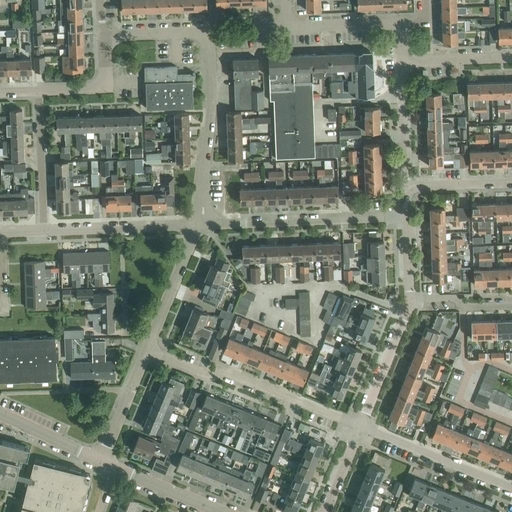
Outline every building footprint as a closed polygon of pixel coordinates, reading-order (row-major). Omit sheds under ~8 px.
[(135,12),(134,0),(122,0),(123,12),(135,12)] [(134,0),(135,12),(147,11),(146,0),(134,0)] [(158,0),(146,0),(147,11),(159,11),(158,0)] [(170,0),(158,0),(159,11),(171,10),(170,0)] [(170,0),(171,10),(183,10),(182,0),(170,0)] [(195,9),(194,0),(182,0),(183,10),(195,9)] [(194,0),(195,9),(207,9),(206,0),(194,0)] [(321,10),(320,0),(306,0),(307,10),(321,10)] [(370,8),(369,0),(357,0),(358,8),(370,8)] [(442,19),(457,19),(456,14),(466,14),(466,6),(456,7),(442,8),(442,19)] [(60,8),(60,19),(82,19),(82,7),(60,8)] [(40,8),(32,9),(32,19),(41,18),(40,8)] [(83,31),(82,19),(58,20),(58,23),(65,23),(65,31),(83,31)] [(465,19),(457,19),(442,19),(443,32),(457,31),(465,31),(465,19)] [(33,20),(33,29),(41,29),(41,20),(33,20)] [(511,41),(510,27),(498,28),(498,42),(511,41)] [(6,30),(6,35),(6,46),(11,46),(11,37),(16,37),(15,29),(6,30)] [(66,44),(83,43),(83,31),(65,31),(66,44)] [(457,31),(443,32),(443,44),(457,43),(457,31)] [(33,45),(42,44),(42,34),(33,34),(33,45)] [(83,43),(66,44),(66,55),(84,55),(83,43)] [(12,46),(11,46),(6,46),(7,52),(7,60),(8,74),(20,73),(19,59),(13,60),(13,51),(12,52),(12,46)] [(372,51),(330,53),(330,69),(331,73),(331,80),(331,82),(331,98),(374,96),(373,81),(373,80),(372,51)] [(312,82),(319,82),(318,76),(325,76),(327,73),(331,73),(330,69),(330,53),(311,54),(312,82)] [(268,55),(270,100),(273,100),(276,158),(296,158),(292,54),(268,55)] [(315,157),(314,145),(312,99),(312,93),(312,82),(311,54),(292,54),(296,158),(315,157)] [(64,72),(83,71),(82,67),(84,67),(84,65),(86,65),(86,60),(84,60),(84,55),(66,55),(63,55),(64,72)] [(39,57),(34,57),(35,72),(45,72),(44,60),(51,60),(50,56),(39,57)] [(234,76),(250,76),(258,75),(257,58),(233,59),(233,60),(228,60),(228,76),(234,76)] [(19,59),(20,73),(32,73),(31,59),(19,59)] [(177,73),(177,71),(177,66),(144,67),(145,84),(146,84),(147,108),(193,107),(192,83),(195,83),(195,75),(195,73),(177,73)] [(250,76),(234,76),(236,109),(251,108),(251,90),(250,76)] [(503,111),(504,104),(504,97),(503,97),(503,82),(490,83),(491,97),(497,97),(497,105),(498,118),(504,117),(503,111)] [(511,96),(511,82),(503,82),(503,97),(504,97),(511,96)] [(479,98),(478,83),(466,83),(466,98),(473,98),(473,106),(479,105),(479,98)] [(490,83),(478,83),(479,98),(479,105),(486,105),(485,97),(491,97),(490,83)] [(251,108),(264,108),(263,90),(251,90),(251,108)] [(426,106),(440,105),(440,93),(426,93),(426,106)] [(453,104),(464,103),(463,93),(452,93),(453,104)] [(427,118),(441,117),(440,112),(451,112),(451,105),(440,105),(426,106),(427,118)] [(360,120),(365,120),(379,119),(378,107),(359,108),(360,120)] [(0,123),(22,122),(22,110),(10,110),(11,118),(7,118),(7,116),(2,117),(2,116),(0,116),(0,123)] [(227,112),(227,124),(241,124),(241,123),(241,111),(227,112)] [(175,126),(189,125),(188,113),(174,114),(175,126)] [(129,129),(128,115),(117,116),(117,130),(129,129)] [(130,144),(134,144),(133,136),(135,136),(135,129),(141,129),(140,115),(128,115),(129,129),(129,136),(130,144)] [(93,116),(81,117),(82,145),(86,145),(86,131),(93,130),(93,116)] [(93,116),(93,130),(99,130),(99,138),(101,138),(101,145),(106,145),(106,137),(105,130),(105,116),(93,116)] [(105,116),(105,130),(117,130),(117,116),(105,116)] [(70,139),(69,131),(69,117),(57,118),(57,132),(64,131),(64,139),(70,139)] [(81,117),(69,117),(69,131),(77,131),(77,149),(82,149),(82,145),(81,117)] [(441,122),(441,117),(427,118),(427,129),(441,129),(449,129),(453,128),(452,122),(441,122)] [(379,119),(365,120),(365,132),(379,131),(379,119)] [(23,135),(22,122),(0,123),(0,129),(6,129),(6,135),(11,135),(23,135)] [(241,129),(249,129),(249,123),(241,123),(241,124),(227,124),(227,136),(242,136),(241,129)] [(175,138),(189,138),(189,125),(175,126),(167,126),(161,126),(161,132),(175,132),(175,138)] [(155,129),(144,129),(144,139),(154,140),(155,129)] [(427,141),(441,141),(441,135),(449,134),(449,129),(441,129),(427,129),(427,141)] [(339,131),(339,139),(361,138),(360,130),(339,131)] [(505,142),(505,133),(498,133),(499,142),(498,142),(499,150),(493,150),(494,165),(506,165),(505,150),(505,142)] [(23,147),(23,135),(11,135),(12,143),(8,143),(8,141),(3,141),(3,147),(3,148),(23,147)] [(228,148),(242,148),(242,136),(227,136),(228,148)] [(167,150),(175,150),(190,149),(189,138),(175,138),(175,144),(167,145),(161,145),(162,150),(167,150)] [(145,151),(159,151),(160,140),(145,140),(145,151)] [(427,141),(428,154),(453,153),(452,146),(442,147),(441,141),(427,141)] [(364,156),(380,156),(380,143),(363,144),(364,156)] [(340,157),(339,144),(314,145),(315,157),(340,157)] [(65,146),(61,146),(61,152),(60,152),(60,159),(71,158),(70,146),(65,146)] [(23,147),(3,148),(4,154),(8,154),(8,152),(12,152),(12,160),(24,160),(23,147)] [(242,148),(228,148),(228,160),(242,160),(242,148)] [(190,149),(175,150),(176,162),(190,162),(190,149)] [(481,151),(482,166),(494,165),(493,150),(481,151)] [(482,166),(481,151),(469,151),(470,166),(482,166)] [(158,162),(161,162),(160,152),(146,153),(146,163),(158,162)] [(467,152),(461,152),(458,152),(459,167),(468,166),(467,152)] [(453,160),(453,153),(428,154),(428,166),(442,165),(442,160),(453,160)] [(381,168),(380,156),(364,156),(356,156),(356,162),(364,162),(364,168),(381,168)] [(126,174),(134,173),(134,159),(125,160),(126,174)] [(143,159),(134,159),(135,173),(143,173),(143,159)] [(77,168),(72,168),(72,161),(55,162),(55,175),(77,174),(77,168)] [(26,171),(25,163),(13,164),(13,171),(13,172),(13,178),(20,178),(20,172),(26,171)] [(147,167),(146,173),(161,175),(162,169),(147,167)] [(381,168),(364,168),(365,181),(381,180),(381,168)] [(283,170),(275,171),(275,180),(284,180),(283,170)] [(299,170),(300,179),(308,179),(308,170),(299,170)] [(259,171),(250,172),(251,181),(259,181),(259,171)] [(56,187),(69,187),(69,186),(73,186),(73,182),(80,182),(80,178),(85,178),(85,173),(77,174),(55,175),(56,187)] [(106,195),(101,195),(102,206),(105,205),(106,210),(119,210),(117,176),(117,174),(111,174),(111,186),(106,186),(106,195)] [(125,175),(117,176),(119,210),(131,209),(130,195),(125,195),(124,181),(126,181),(126,177),(125,175)] [(152,185),(153,208),(166,207),(165,195),(173,194),(173,177),(164,178),(164,186),(159,186),(160,190),(153,190),(153,185),(152,185)] [(318,178),(319,186),(312,186),(313,201),(325,201),(324,178),(318,178)] [(331,186),(331,178),(324,178),(325,201),(338,200),(337,185),(331,186)] [(381,180),(365,181),(365,193),(381,192),(381,180)] [(153,208),(152,185),(135,186),(136,203),(141,203),(141,208),(153,208)] [(300,187),(301,202),(313,201),(312,186),(300,187)] [(70,194),(69,187),(56,187),(56,200),(78,199),(78,198),(78,192),(73,193),(73,194),(70,194)] [(289,202),(288,187),(276,188),(276,203),(289,202)] [(300,187),(288,187),(289,202),(301,202),(300,187)] [(27,213),(27,212),(35,212),(34,198),(28,198),(27,188),(20,189),(21,193),(14,193),(14,199),(15,214),(27,213)] [(263,188),(251,189),(252,204),(264,203),(263,188)] [(276,188),(263,188),(264,203),(276,203),(276,188)] [(240,204),(252,204),(251,189),(239,189),(240,204)] [(2,197),(2,214),(15,214),(14,199),(6,199),(6,196),(2,197)] [(79,211),(78,207),(78,199),(56,200),(57,212),(79,211)] [(495,204),(496,218),(502,218),(502,221),(508,221),(508,218),(507,203),(495,204)] [(478,219),(478,227),(478,233),(484,233),(483,204),(471,205),(472,219),(478,219)] [(496,218),(495,204),(483,204),(484,233),(491,233),(490,219),(496,218)] [(430,221),(444,220),(452,220),(458,220),(469,219),(468,206),(456,207),(456,215),(444,215),(444,208),(430,209),(430,221)] [(430,221),(431,233),(445,233),(444,220),(430,221)] [(445,245),(453,244),(459,244),(462,244),(462,239),(459,239),(445,239),(445,233),(431,233),(431,245),(445,245)] [(343,257),(349,257),(354,256),(354,242),(343,243),(343,257)] [(366,256),(383,255),(383,242),(366,242),(366,250),(366,256)] [(322,265),(328,265),(328,258),(327,258),(327,243),(314,244),(315,258),(322,258),(322,265)] [(339,243),(327,243),(327,258),(328,258),(340,257),(339,243)] [(290,245),(290,259),(303,259),(302,244),(290,245)] [(299,273),(308,273),(307,266),(309,266),(309,259),(315,258),(314,244),(302,244),(303,259),(303,266),(299,266),(299,273)] [(266,245),(253,246),(254,261),(266,260),(266,245)] [(266,245),(266,260),(279,260),(278,245),(266,245)] [(290,259),(290,245),(278,245),(279,260),(290,259)] [(445,245),(431,245),(432,257),(446,257),(445,245)] [(254,261),(253,246),(241,246),(242,261),(254,261)] [(97,252),(98,278),(102,278),(102,271),(110,271),(109,251),(97,252)] [(74,253),(75,279),(79,279),(79,272),(87,272),(86,252),(74,253)] [(98,278),(97,252),(86,252),(87,272),(94,271),(94,278),(98,278)] [(478,252),(479,269),(473,269),(474,284),(486,284),(485,269),(485,261),(485,252),(478,252)] [(75,279),(74,253),(62,253),(63,273),(71,272),(71,279),(75,279)] [(383,255),(366,256),(367,264),(361,265),(361,270),(367,270),(384,269),(383,255)] [(446,257),(432,257),(432,269),(446,269),(454,268),(454,269),(460,268),(460,263),(454,263),(454,262),(446,262),(446,257)] [(226,272),(229,264),(217,259),(214,266),(211,264),(205,277),(228,286),(230,281),(220,277),(223,270),(226,272)] [(25,273),(51,272),(56,271),(55,268),(44,269),(44,261),(25,261),(25,273)] [(324,273),(333,272),(332,265),(324,265),(324,273)] [(446,269),(432,269),(433,281),(446,281),(446,275),(460,274),(460,268),(454,269),(454,268),(446,269)] [(498,269),(498,284),(510,283),(510,268),(498,269)] [(384,269),(367,270),(367,276),(371,278),(372,278),(372,283),(385,283),(384,269)] [(498,284),(498,269),(485,269),(486,284),(498,284)] [(51,272),(25,273),(26,285),(45,284),(45,276),(52,276),(51,272)] [(203,295),(219,301),(220,301),(226,286),(227,287),(228,286),(205,277),(203,283),(201,283),(199,288),(201,289),(200,290),(205,291),(203,295)] [(45,284),(26,285),(26,296),(45,295),(59,295),(59,291),(52,291),(45,291),(45,284)] [(93,293),(93,289),(93,288),(90,288),(76,289),(76,299),(92,299),(92,296),(93,296),(93,293)] [(241,296),(251,300),(253,301),(255,295),(244,290),(241,296)] [(100,313),(113,312),(113,293),(100,294),(100,293),(93,293),(93,296),(92,296),(92,299),(93,307),(100,307),(100,313)] [(329,293),(327,298),(336,302),(338,297),(329,293)] [(26,308),(46,307),(45,299),(59,299),(59,295),(45,295),(26,296),(26,308)] [(216,307),(219,301),(203,295),(201,300),(216,307)] [(353,299),(342,295),(334,316),(346,321),(349,315),(347,314),(353,299)] [(239,302),(249,305),(251,300),(241,296),(239,302)] [(325,303),(334,307),(336,302),(327,298),(325,303)] [(237,307),(247,310),(249,305),(239,302),(237,307)] [(327,309),(332,311),(334,307),(325,303),(323,308),(327,309)] [(188,319),(205,326),(210,315),(202,311),(203,309),(195,305),(194,308),(193,308),(188,319)] [(245,315),(247,310),(237,307),(235,311),(245,315)] [(346,321),(369,330),(374,318),(371,316),(373,311),(364,307),(362,313),(359,319),(349,315),(346,321)] [(233,314),(221,309),(218,315),(231,320),(233,314)] [(327,323),(332,311),(327,309),(322,321),(327,323)] [(87,313),(87,319),(93,319),(93,327),(98,331),(114,331),(113,312),(100,313),(87,313)] [(434,323),(432,329),(438,331),(440,325),(443,318),(437,316),(434,323)] [(246,328),(249,320),(241,317),(238,325),(246,328)] [(210,328),(205,326),(188,319),(183,331),(197,336),(196,339),(204,342),(210,328)] [(510,320),(496,321),(496,337),(511,336),(510,320)] [(346,321),(345,326),(350,328),(348,331),(348,333),(349,335),(350,335),(352,336),(365,342),(369,330),(346,321)] [(484,337),(483,321),(471,322),(471,338),(484,337)] [(491,337),(491,342),(497,342),(496,337),(496,321),(483,321),(484,337),(491,337)] [(253,322),(250,330),(257,333),(260,324),(253,322)] [(260,324),(257,333),(264,336),(267,327),(260,324)] [(218,332),(225,334),(227,329),(220,326),(218,332)] [(435,344),(442,347),(450,350),(456,353),(460,342),(454,340),(452,342),(446,340),(447,335),(425,326),(421,338),(435,344)] [(64,338),(83,338),(83,329),(63,329),(64,338)] [(279,342),(283,333),(276,331),(272,339),(279,342)] [(215,359),(223,339),(225,334),(218,332),(217,337),(208,357),(214,359),(215,359)] [(237,332),(234,339),(228,337),(223,351),(234,356),(240,342),(243,335),(237,332)] [(286,345),(290,337),(290,336),(283,333),(279,342),(286,345)] [(56,349),(55,337),(0,338),(0,380),(57,379),(56,361),(58,361),(58,349),(56,349)] [(416,350),(430,355),(435,344),(421,338),(416,350)] [(302,351),(305,343),(298,340),(295,347),(302,350),(302,351)] [(71,362),(71,368),(71,378),(94,377),(92,341),(92,362),(71,362)] [(115,361),(105,361),(105,341),(92,341),(94,377),(115,377),(115,361)] [(245,360),(251,346),(240,342),(234,356),(245,360)] [(309,354),(312,346),(305,343),(302,351),(309,354)] [(324,343),(322,348),(332,352),(334,347),(324,343)] [(257,365),(262,351),(251,346),(245,360),(257,365)] [(333,354),(356,363),(361,352),(348,346),(345,352),(335,348),(333,354)] [(450,350),(442,347),(439,354),(447,357),(450,350)] [(262,351),(257,365),(268,369),(274,355),(274,356),(276,351),(270,348),(268,353),(262,351)] [(430,355),(416,350),(411,361),(425,367),(426,366),(430,355)] [(279,358),(281,353),(276,351),(274,356),(274,355),(268,369),(279,374),(285,360),(279,358)] [(318,354),(316,359),(322,362),(325,356),(318,354)] [(356,363),(333,354),(331,359),(334,360),(332,366),(331,365),(331,366),(351,375),(356,363)] [(291,379),(296,365),(285,360),(279,374),(291,379)] [(298,361),(296,365),(291,379),(302,383),(308,369),(301,367),(303,363),(298,361)] [(431,374),(433,370),(433,369),(426,366),(425,367),(411,361),(407,372),(421,378),(424,371),(431,374)] [(433,370),(444,374),(445,373),(441,372),(443,366),(436,363),(433,369),(433,370)] [(323,377),(346,386),(351,375),(331,366),(328,365),(326,372),(323,377)] [(487,370),(497,374),(499,369),(489,365),(487,370)] [(433,370),(431,374),(430,377),(438,380),(438,378),(442,380),(444,374),(433,370)] [(499,375),(497,374),(487,370),(485,376),(496,381),(499,375)] [(311,372),(309,378),(319,382),(321,376),(311,372)] [(402,383),(416,389),(421,378),(407,372),(402,383)] [(323,377),(321,376),(319,382),(309,378),(306,384),(342,398),(346,386),(323,377)] [(482,381),(494,386),(496,381),(485,376),(482,381)] [(157,393),(179,402),(180,402),(182,396),(179,395),(184,383),(170,377),(168,383),(162,381),(157,393)] [(480,387),(492,392),(493,388),(494,386),(482,381),(480,387)] [(416,389),(402,383),(398,395),(412,400),(414,395),(421,398),(421,399),(428,402),(431,395),(424,392),(416,389)] [(424,392),(431,395),(434,388),(427,385),(424,392)] [(478,393),(489,398),(490,397),(492,392),(480,387),(478,393)] [(185,402),(184,404),(193,407),(199,391),(191,388),(185,402)] [(498,404),(502,392),(497,390),(493,401),(492,402),(498,404)] [(504,406),(508,396),(508,395),(502,392),(498,404),(504,406)] [(157,393),(152,404),(165,409),(168,402),(177,406),(179,402),(157,393)] [(476,398),(487,402),(489,399),(489,398),(478,393),(476,398)] [(193,430),(199,417),(203,419),(207,410),(213,413),(219,399),(206,394),(198,414),(194,412),(187,428),(193,430)] [(412,400),(398,395),(393,406),(422,418),(425,411),(417,407),(417,409),(409,406),(412,400)] [(485,408),(487,402),(476,398),(474,404),(485,408)] [(219,399),(213,413),(220,415),(216,425),(221,427),(230,404),(219,399)] [(450,402),(447,410),(453,413),(457,405),(450,402)] [(148,415),(169,424),(171,420),(169,419),(171,412),(165,409),(152,404),(148,415)] [(230,404),(221,427),(225,429),(227,425),(235,428),(237,422),(242,409),(230,404)] [(457,405),(453,413),(461,416),(464,408),(457,405)] [(428,420),(422,418),(393,406),(388,417),(402,423),(405,417),(412,420),(412,421),(420,425),(419,428),(424,430),(428,420)] [(239,435),(235,447),(234,447),(239,449),(254,413),(242,409),(237,422),(243,425),(239,435)] [(476,422),(480,414),(473,411),(470,420),(476,422)] [(251,445),(248,443),(250,439),(249,439),(253,429),(260,432),(266,418),(254,413),(239,449),(247,453),(251,445)] [(484,425),(487,417),(480,414),(476,422),(484,425)] [(174,426),(169,424),(148,415),(146,419),(144,418),(141,425),(143,425),(143,427),(163,435),(166,428),(172,431),(174,426)] [(272,450),(273,447),(279,433),(274,431),(278,423),(266,418),(260,432),(266,434),(263,441),(267,442),(265,447),(272,450)] [(448,427),(451,421),(445,419),(443,425),(437,422),(431,436),(442,441),(448,427)] [(453,429),(455,423),(451,421),(448,427),(442,441),(454,446),(459,432),(453,429)] [(492,429),(495,430),(499,431),(502,423),(496,421),(492,429)] [(506,435),(509,427),(510,426),(502,423),(499,431),(499,432),(506,435)] [(477,439),(480,429),(475,426),(474,430),(471,436),(470,436),(465,450),(477,455),(482,441),(477,439)] [(285,442),(292,445),(304,450),(318,456),(323,444),(309,438),(307,445),(289,438),(292,431),(284,428),(279,440),(285,442)] [(459,432),(454,446),(465,450),(470,436),(471,436),(474,430),(468,428),(465,434),(459,432)] [(186,431),(181,444),(188,447),(194,434),(186,431)] [(166,454),(163,461),(170,463),(177,446),(169,443),(162,440),(161,443),(150,438),(149,441),(139,436),(133,450),(150,457),(153,449),(158,451),(166,454)] [(169,443),(177,446),(180,439),(172,436),(169,443)] [(195,446),(199,438),(193,436),(190,444),(195,446)] [(477,455),(488,459),(496,439),(492,437),(491,437),(488,443),(482,441),(477,455)] [(0,479),(7,482),(8,478),(14,479),(16,472),(22,474),(25,463),(29,464),(25,479),(27,480),(25,487),(24,487),(22,494),(23,494),(21,502),(36,506),(35,509),(19,505),(17,511),(83,511),(84,510),(83,510),(86,496),(87,496),(90,485),(87,484),(89,475),(80,472),(81,469),(69,466),(69,467),(55,464),(55,463),(43,459),(42,461),(34,459),(27,457),(28,453),(29,451),(23,449),(23,446),(0,439),(0,479)] [(502,441),(497,439),(496,439),(488,459),(499,464),(505,450),(499,448),(502,441)] [(210,440),(206,448),(212,450),(215,442),(210,440)] [(280,454),(285,442),(279,440),(274,452),(280,454)] [(217,452),(220,444),(215,442),(212,450),(217,452)] [(233,450),(230,458),(235,460),(238,452),(233,450)] [(300,462),(313,468),(318,456),(304,450),(300,462)] [(511,452),(505,450),(499,464),(511,469),(511,465),(511,452)] [(189,457),(182,454),(176,467),(189,473),(197,453),(191,451),(189,457)] [(262,458),(267,461),(270,453),(265,451),(262,458)] [(275,466),(280,454),(274,452),(270,464),(275,466)] [(200,477),(206,464),(207,461),(208,458),(197,453),(189,473),(200,477)] [(212,482),(220,463),(219,463),(221,459),(216,457),(215,461),(213,460),(212,463),(207,461),(206,464),(200,477),(212,482)] [(156,459),(152,470),(164,475),(168,464),(156,459)] [(276,466),(283,468),(285,462),(278,459),(276,466)] [(267,463),(259,460),(254,474),(261,477),(267,463)] [(300,462),(295,473),(295,474),(309,479),(313,468),(300,462)] [(224,487),(232,468),(220,463),(212,482),(224,487)] [(270,478),(275,466),(270,464),(265,475),(270,478)] [(365,475),(379,481),(384,470),(369,464),(365,475)] [(224,487),(236,492),(244,473),(232,468),(224,487)] [(251,471),(246,468),(244,473),(236,492),(248,497),(253,483),(247,480),(251,471)] [(290,486),(304,491),(309,479),(295,474),(293,478),(290,486)] [(260,487),(268,490),(266,489),(270,478),(265,475),(260,487)] [(379,481),(365,475),(360,487),(375,493),(379,481)] [(419,497),(425,483),(413,478),(407,492),(419,497)] [(23,482),(17,480),(15,488),(21,490),(23,482)] [(393,487),(401,490),(403,484),(395,481),(393,487)] [(416,506),(422,508),(425,500),(431,502),(436,487),(425,483),(419,497),(416,506)] [(304,491),(290,486),(288,492),(283,490),(281,495),(299,503),(304,491)] [(255,498),(256,499),(263,502),(268,490),(260,487),(255,498)] [(375,493),(360,487),(355,498),(370,504),(375,493)] [(399,496),(401,490),(393,487),(391,493),(399,496)] [(442,507),(448,492),(436,487),(431,502),(442,507)] [(287,511),(295,511),(299,503),(281,495),(278,494),(273,492),(271,498),(275,499),(274,503),(275,507),(287,511)] [(448,492),(442,507),(453,511),(459,496),(448,492)] [(117,508),(126,511),(133,511),(138,502),(122,495),(117,508)] [(459,496),(453,511),(455,511),(466,511),(471,501),(459,496)] [(351,510),(356,511),(367,511),(370,504),(355,498),(351,510)] [(471,501),(466,511),(479,511),(482,506),(471,501)]
